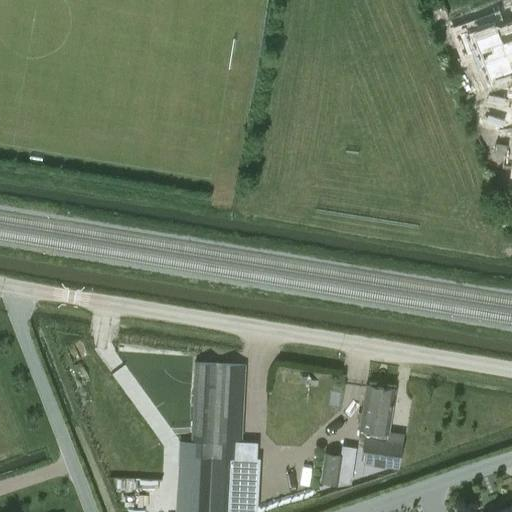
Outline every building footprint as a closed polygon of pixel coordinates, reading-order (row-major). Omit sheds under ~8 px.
[(491,0),(482,0),(480,1),(484,11),(494,7),(491,0)] [(511,27),(496,34),(510,70),(511,69),(511,27)] [(465,28),(453,33),(463,59),(474,54),(484,79),(510,70),(496,34),(494,28),(468,37),(465,28)] [(190,442),(179,441),(179,456),(188,457),(185,511),(254,511),(258,458),(252,458),(253,445),(242,445),(245,364),(194,361),(190,442)] [(398,468),(399,463),(403,435),(388,433),(394,390),(366,385),(359,429),(364,430),(360,454),(365,455),(363,463),(398,468)] [(337,483),(341,456),(325,454),(321,481),(337,483)]
